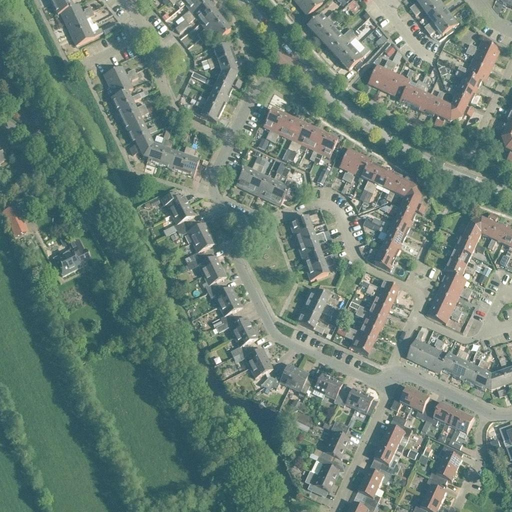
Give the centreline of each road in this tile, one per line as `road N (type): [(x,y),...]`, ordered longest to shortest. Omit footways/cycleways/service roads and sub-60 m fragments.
road 1 (unclassified): [(245,511),(88,205),(46,155),(0,121)]
road 2 (tertiary): [(511,196),(416,158),(318,92),(289,60)]
road 3 (residential): [(381,385),(272,332),(232,252),(240,232)]
road 4 (residential): [(240,232),(317,205),(331,208),(362,266),(408,289)]
road 5 (residential): [(231,141),(171,108),(161,88),(161,46),(150,33)]
road 6 (residential): [(334,511),(390,389),(381,385)]
